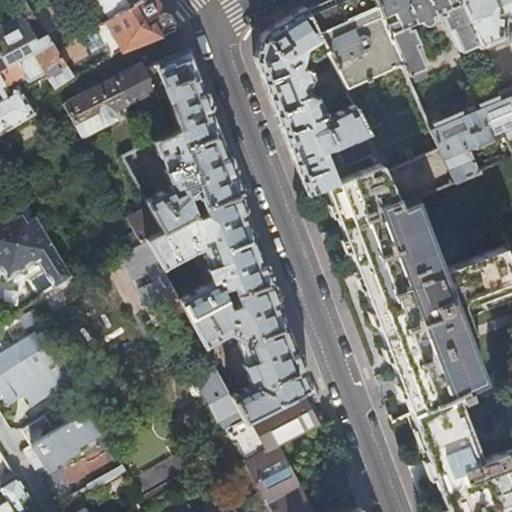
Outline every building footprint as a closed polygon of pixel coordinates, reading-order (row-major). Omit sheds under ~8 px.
[(29,10),(23,0),(14,0),(21,10),(20,16),(0,26),(0,67),(30,51),(46,75),(52,86),(70,73),(62,60),(43,32),(33,37),(24,22),(34,17),(29,10)] [(121,48),(172,27),(171,21),(166,13),(159,10),(155,4),(153,0),(134,0),(94,23),(76,33),(54,0),(45,0),(29,10),(34,17),(43,32),(62,60),(96,39),(102,40),(109,53),(120,46),(121,48)] [(81,0),(94,23),(134,0),(81,0)] [(315,0),(312,1),(302,6),(324,50),(332,67),(339,82),(397,58),(371,0),(315,0)] [(371,0),(397,58),(407,81),(424,74),(409,39),(407,40),(401,27),(403,26),(402,23),(414,17),(416,20),(418,21),(421,21),(423,20),(424,18),(425,15),(425,13),(436,8),(437,10),(434,11),(441,27),(444,26),(454,48),(455,48),(460,59),(478,51),(475,45),(455,0),(371,0)] [(511,0),(455,0),(475,45),(497,35),(497,41),(508,43),(511,52),(511,0)] [(362,129),(339,82),(332,67),(316,73),(308,92),(307,92),(304,84),(309,75),(307,67),(296,63),(301,52),(311,56),(324,50),(302,6),(281,19),(260,32),(253,53),(256,58),(253,58),(280,129),(304,192),(323,184),(346,174),(336,155),(326,160),(322,147),(324,142),(331,144),(362,129)] [(201,206),(234,193),(239,190),(226,157),(202,94),(185,48),(152,63),(160,82),(176,124),(152,137),(157,152),(167,150),(172,163),(163,167),(169,183),(144,196),(147,202),(160,227),(193,211),(187,195),(196,192),(201,206)] [(42,78),(46,75),(30,51),(0,67),(0,129),(32,112),(15,84),(6,89),(2,82),(21,72),(24,77),(27,79),(28,79),(36,75),(37,77),(40,78),(42,78)] [(112,109),(160,82),(152,63),(150,64),(142,68),(138,61),(123,69),(88,88),(62,102),(80,135),(116,116),(112,109)] [(421,114),(437,148),(450,177),(474,167),(465,146),(475,142),(476,144),(490,138),(489,136),(499,132),(508,154),(511,151),(511,96),(507,87),(496,92),(496,90),(486,95),(484,91),(468,98),(470,102),(461,105),(460,102),(444,108),(442,105),(440,104),(437,103),(427,107),(424,109),(422,111),(421,114)] [(331,144),(336,155),(346,174),(323,184),(344,241),(378,333),(392,370),(408,413),(463,385),(480,377),(458,318),(511,288),(511,274),(500,241),(438,263),(411,192),(396,198),(383,170),(362,129),(331,144)] [(437,148),(383,170),(396,198),(411,192),(450,177),(437,148)] [(251,240),(234,193),(201,206),(204,213),(195,215),(193,211),(160,227),(143,236),(159,267),(194,249),(201,247),(207,263),(203,265),(208,279),(175,297),(185,316),(222,296),(219,287),(228,284),(232,293),(266,280),(251,240)] [(160,227),(147,202),(124,215),(138,239),(143,236),(160,227)] [(52,283),(68,273),(59,258),(32,214),(24,218),(19,211),(11,215),(7,208),(0,212),(0,265),(5,274),(36,256),(52,283)] [(59,258),(68,273),(71,279),(80,274),(69,255),(66,254),(59,258)] [(286,332),(266,280),(232,293),(235,301),(226,305),(222,296),(185,316),(200,343),(224,331),(234,333),(242,357),(237,359),(245,381),(225,392),(236,414),(240,420),(300,389),(306,386),(286,332)] [(74,377),(33,305),(19,313),(31,331),(5,347),(0,339),(0,393),(6,403),(22,394),(29,404),(74,377)] [(311,383),(306,386),(300,389),(302,393),(229,430),(272,511),(295,511),(299,511),(289,492),(299,488),(276,444),(317,424),(308,405),(317,399),(311,383)] [(216,424),(236,414),(225,392),(221,384),(199,395),(216,424)] [(511,499),(511,449),(484,464),(458,397),(466,393),(463,385),(408,413),(427,463),(445,511),(488,511),(500,506),(511,499)] [(43,468),(104,431),(92,408),(51,432),(29,446),(29,447),(21,452),(28,464),(37,458),(43,468)] [(20,432),(29,446),(51,432),(43,418),(20,432)] [(179,451),(131,479),(142,500),(192,472),(179,451)] [(127,511),(126,510),(142,500),(131,479),(126,471),(68,508),(56,510),(57,511),(127,511)] [(0,511),(26,511),(33,508),(14,476),(0,484),(0,496),(3,501),(0,503),(0,511)]
